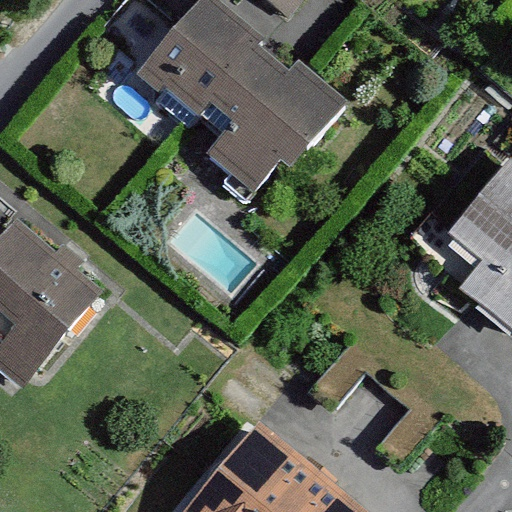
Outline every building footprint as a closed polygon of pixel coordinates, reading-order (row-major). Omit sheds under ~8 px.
[(261,0),(292,25),(313,0),(261,0)] [(217,8),(144,90),(202,141),(214,127),(235,146),(215,169),(257,206),(278,182),(289,192),(357,116),(306,70),(297,80),(217,8)] [(511,165),(449,237),(476,259),(451,288),(511,341),(511,165)] [(20,236),(0,260),(0,367),(29,391),(101,303),(20,236)] [(357,511),(270,440),(210,511),(357,511)]
